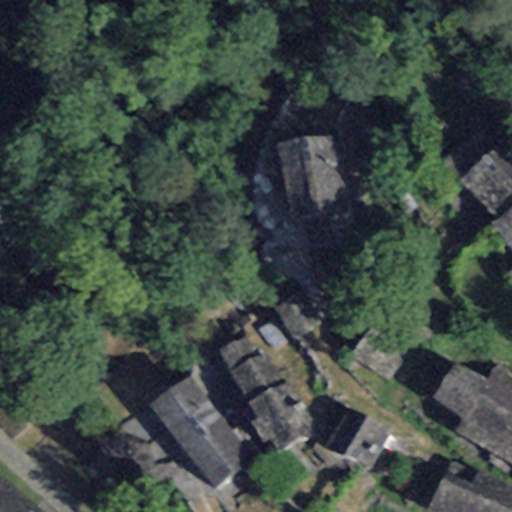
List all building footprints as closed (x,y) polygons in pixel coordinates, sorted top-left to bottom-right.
[(335,132),(275,144),(291,226),(351,215),(335,132)] [(511,143),(508,139),(455,186),(511,251),(511,143)] [(311,428),(257,331),(204,360),(259,457),(311,428)] [(255,456),(189,378),(148,413),(213,491),(255,456)] [(511,401),(491,389),(459,441),(511,473),(511,401)] [(393,434),(350,408),(324,448),(368,475),(393,434)] [(511,491),(443,465),(425,511),(426,511),(509,511),(511,506),(511,491)] [(32,511),(0,484),(0,511),(32,511)]
